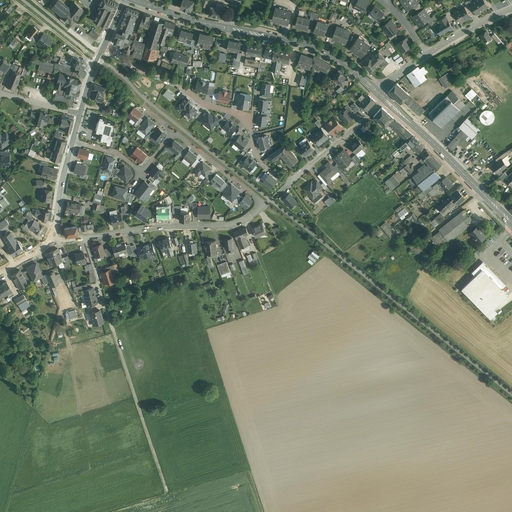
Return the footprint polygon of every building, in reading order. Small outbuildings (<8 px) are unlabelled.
[(74,2),(70,8),(59,0),(56,0),(51,7),(62,16),(61,17),(68,22),(68,21),(71,24),(74,20),(75,20),(79,16),(78,15),(83,9),(74,2)] [(119,4),(111,0),(101,0),(98,7),(100,8),(94,21),(107,27),(119,4)] [(182,0),(180,8),(191,11),(194,1),(191,0),(182,0)] [(357,0),(351,0),(349,7),(353,10),(355,7),(354,7),(357,0)] [(369,2),(365,0),(357,0),(354,7),(355,7),(359,9),(358,11),(360,12),(361,10),(363,12),(369,2)] [(416,0),(411,0),(404,5),(407,11),(414,6),(419,3),(418,3),(416,0)] [(476,0),(470,4),(472,8),(476,14),(482,10),(476,0)] [(483,0),(476,0),(482,10),(488,6),(484,0),(483,0)] [(383,13),(375,6),(369,13),(377,20),(382,14),(383,13)] [(464,6),(459,9),(465,19),(466,20),(468,18),(468,19),(471,17),(468,12),(464,7),(464,6)] [(140,11),(127,7),(125,13),(137,17),(140,11)] [(209,15),(221,18),(223,17),(226,10),(225,10),(216,8),(211,7),(209,15)] [(292,11),(275,7),(272,20),(288,24),(292,11)] [(424,9),(412,17),(419,26),(427,21),(430,18),(424,9)] [(458,9),(453,12),(454,13),(457,18),(461,23),(463,21),(465,19),(459,9),(458,9)] [(137,17),(125,13),(123,20),(134,24),(135,24),(136,21),(136,20),(137,17)] [(150,15),(144,13),(140,25),(143,26),(144,25),(148,27),(151,19),(149,18),(150,15)] [(450,13),(445,16),(448,21),(454,18),(452,15),(450,13)] [(387,18),(382,14),(378,20),(381,23),(387,18)] [(310,19),(298,16),(295,26),(307,29),(310,19)] [(445,16),(439,20),(441,24),(435,27),(440,35),(452,28),(448,21),(445,16)] [(134,24),(123,20),(119,29),(127,32),(131,33),(132,30),(133,28),(134,25),(135,24),(134,24)] [(165,23),(154,20),(148,38),(159,41),(165,23)] [(390,20),(382,27),(390,36),(394,33),(398,29),(390,20)] [(176,24),(165,21),(165,23),(159,41),(158,43),(164,44),(168,33),(169,31),(173,32),(176,24)] [(328,25),(317,21),(314,31),(325,35),(328,27),(328,25)] [(344,28),(337,25),(332,38),(339,40),(338,41),(345,44),(350,31),(343,29),(344,28)] [(34,27),(27,35),(32,39),(35,34),(38,30),(34,27)] [(99,35),(92,29),(88,34),(95,40),(99,35)] [(187,32),(181,30),(179,35),(178,39),(185,41),(187,32)] [(486,31),(481,35),(485,42),(491,38),(486,31)] [(129,39),(126,38),(126,36),(117,32),(115,37),(116,37),(114,43),(118,45),(122,47),(123,45),(131,49),(134,41),(129,39)] [(194,34),(187,32),(185,41),(191,43),(192,39),(194,34)] [(214,36),(200,33),(198,41),(212,45),(214,36)] [(40,38),(35,34),(32,39),(37,43),(37,42),(40,38)] [(40,38),(37,42),(40,45),(44,48),(46,45),(48,47),(51,43),(49,42),(51,39),(47,36),(46,37),(43,34),(44,34),(40,38)] [(359,36),(350,48),(362,57),(371,44),(359,36)] [(15,46),(16,47),(20,42),(15,38),(9,45),(13,48),(15,46)] [(159,41),(148,38),(146,46),(147,46),(156,49),(158,43),(159,41)] [(407,38),(396,45),(401,53),(412,45),(407,38)] [(142,42),(138,41),(135,50),(133,55),(141,58),(145,43),(142,42)] [(241,43),(229,41),(227,50),(234,51),(239,52),(240,52),(241,43)] [(164,44),(158,43),(156,49),(166,52),(168,47),(163,46),(164,44)] [(263,47),(248,44),(246,53),(256,55),(255,60),(245,58),(245,64),(259,66),(262,53),(263,47)] [(131,49),(123,45),(122,47),(125,49),(123,53),(129,55),(131,49)] [(156,49),(147,46),(144,57),(153,60),(154,59),(156,60),(157,55),(155,54),(156,49)] [(274,49),(266,47),(264,53),(264,57),(266,57),(271,58),(272,59),(274,49)] [(291,52),(274,49),(272,59),(272,60),(280,61),(289,63),(291,52)] [(182,54),(174,52),(172,61),(179,63),(182,54)] [(385,58),(379,52),(376,54),(381,58),(375,64),(377,66),(380,63),(385,59),(385,58)] [(189,57),(182,54),(179,63),(187,65),(189,57)] [(313,58),(301,54),(299,59),(298,60),(299,60),(297,64),(298,64),(298,63),(310,67),(310,68),(310,69),(313,58)] [(376,54),(371,59),(375,64),(381,58),(376,54)] [(398,54),(393,57),(397,63),(403,59),(401,56),(400,57),(398,54)] [(331,65),(314,56),(311,65),(327,73),(331,65)] [(85,65),(81,63),(83,61),(78,59),(77,59),(73,57),(70,63),(69,64),(76,67),(78,69),(76,72),(84,76),(86,71),(85,69),(84,68),(85,65)] [(4,62),(10,66),(13,63),(6,58),(4,62)] [(60,63),(55,62),(55,63),(54,64),(53,63),(33,58),(32,62),(39,64),(38,69),(54,73),(59,74),(60,72),(68,74),(67,76),(71,76),(73,70),(67,67),(60,65),(61,64),(60,63)] [(370,58),(363,64),(371,72),(377,66),(375,64),(371,59),(370,58)] [(385,59),(380,63),(384,67),(389,63),(385,59)] [(280,61),(273,60),(272,69),(272,71),(279,72),(280,61)] [(76,67),(69,64),(70,63),(65,61),(63,65),(67,67),(73,70),(74,71),(76,67)] [(10,66),(4,62),(0,67),(0,69),(4,72),(6,74),(10,66)] [(407,75),(416,86),(427,78),(425,74),(429,72),(427,69),(428,68),(426,65),(420,69),(419,66),(407,75)] [(349,77),(338,69),(333,77),(343,85),(349,77)] [(17,72),(12,70),(6,87),(15,91),(22,74),(17,72)] [(68,74),(60,72),(59,74),(54,73),(53,78),(58,79),(54,91),(59,93),(60,88),(66,90),(65,91),(72,93),(78,94),(79,88),(81,82),(80,79),(79,79),(73,78),(73,77),(71,76),(67,76),(68,74)] [(448,72),(439,77),(445,87),(453,81),(448,72)] [(107,86),(94,81),(92,88),(94,89),(89,100),(98,103),(101,97),(103,92),(105,92),(107,86)] [(198,81),(196,90),(207,92),(209,83),(198,81)] [(269,93),(271,84),(263,82),(261,92),(269,93)] [(397,83),(388,92),(401,103),(404,100),(408,95),(409,94),(406,91),(407,90),(405,88),(404,90),(397,83)] [(77,96),(78,94),(72,93),(65,91),(66,90),(60,88),(59,93),(59,94),(56,93),(55,99),(73,104),(74,98),(76,97),(77,96)] [(466,94),(471,100),(478,94),(473,88),(466,94)] [(171,93),(167,90),(163,94),(167,98),(168,97),(170,99),(173,96),(171,94),(171,93)] [(219,91),(218,100),(229,102),(230,93),(219,91)] [(465,105),(452,91),(447,96),(451,100),(460,110),(465,105)] [(249,109),(251,95),(240,93),(238,107),(249,109)] [(376,102),(368,94),(359,104),(367,112),(376,102)] [(425,111),(408,95),(404,100),(408,104),(407,104),(420,116),(425,111)] [(186,96),(181,103),(178,107),(183,111),(184,111),(186,113),(191,116),(192,114),(195,111),(197,109),(192,105),(194,103),(191,101),(192,101),(186,96)] [(447,96),(429,113),(433,118),(451,100),(447,96)] [(267,110),(269,100),(259,98),(258,109),(267,110)] [(451,100),(433,118),(442,127),(460,110),(451,100)] [(360,109),(355,103),(350,107),(353,110),(355,113),(360,109)] [(350,107),(348,104),(345,107),(346,109),(350,113),(353,110),(350,107)] [(142,114),(135,107),(128,115),(136,121),(142,114)] [(394,117),(382,107),(374,116),(385,127),(388,124),(394,117)] [(346,109),(343,111),(343,113),(340,116),(346,123),(353,118),(350,113),(346,109)] [(40,110),(38,118),(43,119),(48,120),(50,113),(40,110)] [(485,110),(482,112),(480,115),(479,118),(481,121),(483,123),(486,125),(489,124),(492,123),(494,120),(494,116),(493,113),(491,111),(488,110),(485,110)] [(219,121),(209,112),(201,121),(211,130),(219,121)] [(102,117),(87,113),(83,126),(100,130),(106,132),(106,131),(104,130),(105,127),(99,125),(101,120),(102,117)] [(266,126),(267,116),(257,115),(256,125),(266,126)] [(334,117),(330,121),(338,131),(339,129),(341,129),(342,128),(342,127),(337,121),(334,117)] [(413,135),(394,117),(388,124),(407,141),(413,135)] [(73,121),(68,119),(62,118),(60,126),(63,127),(62,130),(65,131),(64,131),(70,133),(73,121)] [(148,118),(139,129),(146,134),(155,123),(148,118)] [(236,127),(228,120),(222,127),(231,134),(236,127)] [(322,124),(318,120),(315,122),(320,129),(323,126),(322,124)] [(338,131),(330,121),(325,124),(329,128),(333,134),(335,134),(336,133),(336,132),(338,131)] [(367,122),(361,128),(365,132),(371,125),(367,122)] [(107,123),(106,123),(105,127),(104,130),(106,131),(115,133),(117,126),(107,123)] [(100,130),(83,126),(80,134),(98,139),(100,130)] [(465,127),(453,139),(458,144),(459,143),(464,147),(469,142),(465,139),(468,135),(469,136),(472,133),(465,127)] [(158,144),(166,135),(159,129),(151,139),(158,144)] [(328,137),(321,129),(312,136),(313,138),(319,144),(320,145),(322,143),(322,142),(324,140),(328,137)] [(115,133),(106,131),(106,132),(100,130),(98,139),(117,144),(120,135),(115,133)] [(1,136),(0,136),(0,146),(2,148),(12,141),(6,132),(1,136)] [(248,141),(241,135),(234,144),(242,149),(248,141)] [(419,141),(413,135),(407,141),(406,142),(409,144),(413,148),(419,141)] [(270,147),(267,136),(258,138),(261,150),(270,147)] [(66,141),(57,138),(54,150),(62,152),(66,141)] [(174,140),(169,147),(177,154),(179,152),(183,147),(174,140)] [(358,140),(351,146),(356,153),(364,146),(358,140)] [(308,141),(298,148),(305,157),(314,149),(308,141)] [(419,141),(413,148),(416,151),(419,153),(420,152),(425,146),(419,141)] [(406,142),(400,147),(402,150),(409,144),(406,142)] [(299,160),(286,144),(269,156),(272,161),(281,154),(284,159),(283,160),(285,163),(286,162),(290,166),(299,160)] [(31,148),(28,154),(34,157),(37,151),(31,148)] [(146,156),(136,148),(131,155),(141,162),(146,156)] [(54,150),(52,149),(51,153),(50,159),(60,162),(62,152),(54,150)] [(81,149),(78,158),(87,160),(89,152),(81,149)] [(341,168),(352,159),(350,158),(343,149),(333,157),(341,168)] [(432,156),(426,150),(420,155),(425,160),(426,161),(432,156)] [(189,151),(184,157),(191,163),(196,157),(189,151)] [(505,152),(495,159),(497,162),(502,159),(507,155),(505,152)] [(0,155),(0,165),(3,165),(4,164),(9,164),(9,159),(7,158),(8,155),(0,155)] [(510,159),(507,155),(502,159),(507,166),(511,164),(508,160),(510,159)] [(115,159),(107,156),(103,170),(111,172),(113,168),(115,159)] [(257,163),(248,156),(241,164),(250,171),(257,163)] [(444,169),(432,156),(426,161),(428,164),(438,174),(441,172),(442,171),(441,171),(444,169)] [(497,162),(492,166),(497,173),(507,166),(502,159),(497,162)] [(328,167),(320,173),(328,183),(332,180),(330,177),(337,171),(333,166),(329,161),(325,164),(328,167)] [(202,162),(194,172),(199,176),(201,173),(206,176),(211,169),(202,162)] [(86,166),(76,163),(74,172),(80,174),(83,175),(86,166)] [(343,173),(336,164),(333,166),(337,171),(341,175),(343,173)] [(428,164),(426,166),(424,164),(418,169),(419,171),(412,176),(424,190),(431,184),(437,179),(441,177),(438,174),(428,164)] [(47,166),(43,165),(41,175),(55,179),(57,169),(47,166)] [(156,165),(150,173),(157,178),(162,171),(156,165)] [(413,171),(407,165),(403,168),(409,174),(413,171)] [(133,173),(125,166),(118,175),(127,183),(133,177),(133,173)] [(224,180),(216,174),(211,180),(218,185),(217,187),(218,188),(224,180)] [(277,180),(270,174),(263,182),(271,188),(277,180)] [(399,183),(393,175),(389,179),(395,186),(399,183)] [(440,182),(439,183),(441,186),(445,190),(452,184),(446,177),(440,182)] [(437,179),(431,184),(434,187),(439,183),(440,182),(437,179)] [(312,184),(311,182),(304,189),(313,199),(320,193),(319,191),(323,187),(321,185),(317,180),(312,184)] [(150,195),(154,189),(146,183),(142,188),(150,195)] [(431,184),(424,190),(424,191),(421,192),(424,196),(428,193),(430,191),(433,189),(432,189),(434,187),(431,184)] [(241,191),(231,185),(223,195),(232,202),(241,191)] [(127,190),(115,186),(112,196),(124,199),(125,199),(127,192),(127,190)] [(434,187),(432,189),(433,189),(430,191),(428,193),(431,197),(435,193),(436,191),(436,190),(434,187)] [(145,200),(150,195),(142,188),(137,193),(145,200)] [(52,190),(42,189),(41,195),(42,195),(42,198),(45,199),(44,201),(50,202),(52,190)] [(452,197),(452,198),(456,203),(458,204),(464,198),(458,191),(452,197)] [(102,195),(96,193),(93,202),(94,203),(100,204),(102,195)] [(291,207),(297,202),(289,194),(287,196),(283,199),(285,201),(291,207)] [(240,203),(247,208),(252,201),(245,195),(243,198),(240,203)] [(333,195),(325,200),(328,205),(336,201),(333,195)] [(450,195),(437,207),(442,212),(452,204),(453,205),(456,203),(452,198),(452,197),(450,195)] [(240,203),(243,198),(241,196),(235,203),(238,205),(240,203)] [(80,204),(67,201),(66,210),(71,211),(79,212),(80,204)] [(142,205),(136,214),(144,220),(150,211),(142,205)] [(169,207),(158,208),(158,218),(163,218),(169,218),(170,218),(169,207)] [(210,207),(198,207),(198,218),(210,218),(210,207)] [(405,208),(396,215),(398,218),(400,217),(402,219),(405,217),(404,216),(408,213),(405,208)] [(49,212),(36,209),(34,216),(38,217),(37,218),(39,218),(39,219),(47,220),(49,212)] [(465,210),(439,230),(440,231),(448,241),(448,242),(469,226),(466,223),(472,219),(465,210)] [(190,221),(189,212),(187,212),(181,212),(180,212),(180,214),(180,221),(190,221)] [(445,218),(440,213),(434,219),(439,224),(445,218)] [(120,214),(110,216),(112,225),(122,222),(120,214)] [(5,219),(0,222),(0,230),(9,224),(5,219)] [(33,221),(31,225),(37,229),(40,223),(34,220),(33,221)] [(391,237),(395,232),(384,222),(380,227),(391,237)] [(37,229),(35,232),(34,232),(39,235),(44,226),(40,223),(37,229)] [(262,223),(252,228),(256,236),(265,232),(262,223)] [(76,226),(64,228),(65,237),(78,235),(76,226)] [(485,236),(478,227),(470,233),(475,239),(476,238),(478,241),(477,242),(478,242),(479,241),(483,237),(485,236)] [(246,228),(234,233),(236,239),(245,235),(248,234),(246,228)] [(448,241),(440,231),(431,237),(439,247),(443,244),(448,241)] [(10,232),(3,237),(9,248),(17,243),(10,232)] [(245,235),(236,239),(240,249),(249,245),(245,235)] [(165,238),(163,239),(162,239),(163,240),(159,241),(163,252),(163,251),(167,250),(168,250),(167,248),(172,247),(168,237),(168,238),(165,239),(165,238)] [(232,238),(224,239),(225,248),(228,248),(233,247),(232,238)] [(124,241),(111,245),(115,256),(127,252),(125,246),(124,241)] [(9,248),(8,249),(12,256),(23,249),(18,242),(17,243),(9,248)] [(152,243),(138,248),(141,258),(155,253),(152,243)] [(196,243),(187,244),(188,253),(197,252),(196,243)] [(426,253),(415,243),(410,249),(422,258),(426,253)] [(101,244),(93,247),(96,257),(105,254),(103,249),(101,244)] [(58,248),(45,253),(48,260),(46,261),(49,267),(63,261),(62,258),(58,248)] [(320,256),(313,251),(310,254),(316,260),(320,256)] [(83,252),(79,253),(74,254),(77,263),(81,262),(82,264),(86,263),(83,252)] [(188,253),(179,255),(181,264),(190,262),(188,253)] [(68,255),(62,258),(63,261),(65,267),(70,265),(68,255)] [(489,269),(492,269),(483,261),(482,262),(489,269)] [(227,262),(217,265),(221,275),(230,272),(227,262)] [(489,269),(482,262),(472,272),(475,276),(462,289),(491,318),(496,313),(493,310),(507,295),(502,289),(507,285),(492,269),(489,269)] [(36,263),(27,268),(33,281),(41,277),(42,276),(36,263)] [(105,271),(104,271),(105,272),(104,273),(104,272),(101,273),(104,281),(106,281),(107,282),(109,281),(109,283),(113,282),(114,282),(111,272),(110,269),(107,270),(105,271)] [(20,270),(11,275),(20,289),(28,284),(20,270)] [(54,272),(47,275),(52,287),(59,284),(55,275),(54,272)] [(3,284),(0,285),(0,297),(7,293),(12,290),(7,281),(6,281),(6,282),(3,284)] [(85,289),(83,290),(85,295),(86,301),(96,299),(93,288),(93,287),(85,289)] [(75,310),(68,312),(70,319),(77,317),(75,310)] [(100,310),(90,313),(93,325),(103,322),(100,310)]
